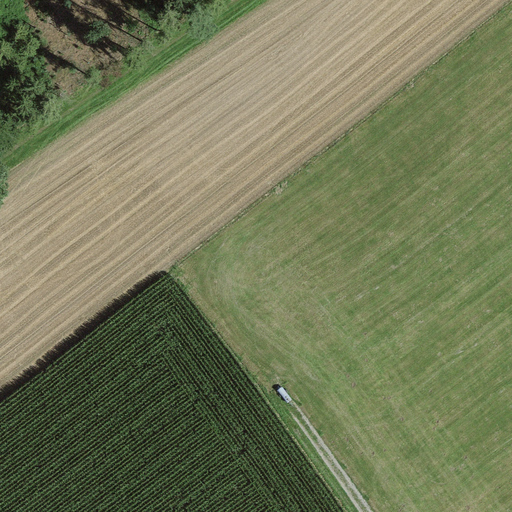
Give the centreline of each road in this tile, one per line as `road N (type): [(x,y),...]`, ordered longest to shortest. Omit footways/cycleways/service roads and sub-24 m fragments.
road 1 (track): [(210,0),(71,112),(0,149)]
road 2 (track): [(374,511),(261,360)]
